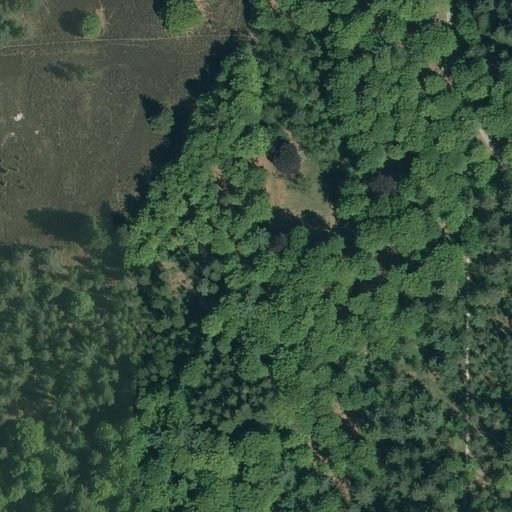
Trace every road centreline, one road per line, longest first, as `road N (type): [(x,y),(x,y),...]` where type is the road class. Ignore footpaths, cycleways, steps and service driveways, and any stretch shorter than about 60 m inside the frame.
road 1 (track): [(462,99),(451,128),(469,325),(470,511)]
road 2 (track): [(268,255),(257,334),(207,341),(180,392),(197,432),(314,491),(328,511)]
road 3 (track): [(418,251),(392,0)]
road 4 (track): [(302,332),(319,418),(388,456),(467,475)]
road 5 (track): [(268,255),(418,251),(461,236)]
road 6 (track): [(257,334),(310,327),(348,251)]
